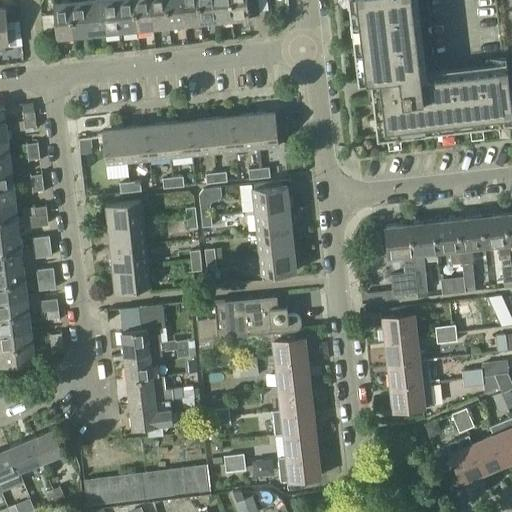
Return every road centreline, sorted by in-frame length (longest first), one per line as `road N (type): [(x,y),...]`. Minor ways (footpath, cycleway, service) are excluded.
road 1 (residential): [(0,409),(87,373),(53,76)]
road 2 (residential): [(363,511),(329,198)]
road 3 (residential): [(53,76),(313,47)]
road 4 (residential): [(329,198),(511,179)]
road 5 (residential): [(329,198),(313,47)]
